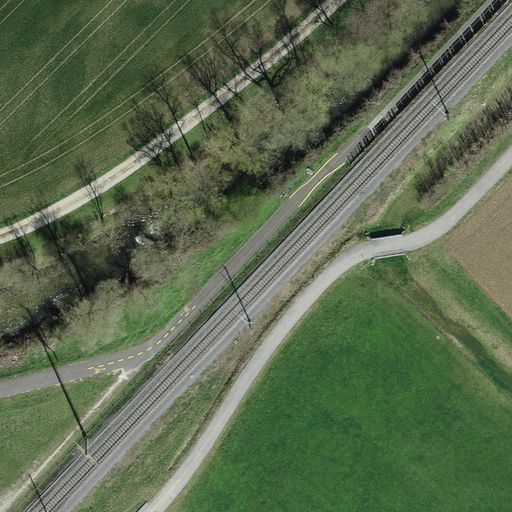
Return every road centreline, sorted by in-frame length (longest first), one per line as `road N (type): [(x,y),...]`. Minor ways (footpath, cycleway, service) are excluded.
road 1 (track): [(481,0),(159,336),(0,384)]
road 2 (track): [(511,154),(428,234),(353,255),(307,295),(151,511)]
road 3 (unclassified): [(338,0),(91,190),(0,236)]
